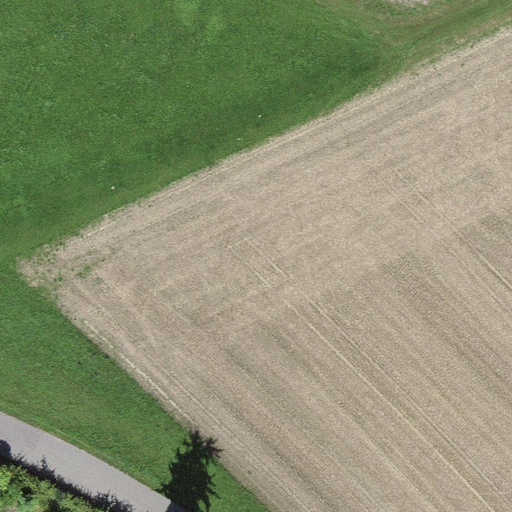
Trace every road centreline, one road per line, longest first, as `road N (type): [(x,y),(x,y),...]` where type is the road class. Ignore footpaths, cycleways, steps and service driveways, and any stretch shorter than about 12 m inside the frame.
road 1 (track): [(0,237),(496,0)]
road 2 (unclassified): [(157,511),(0,433)]
